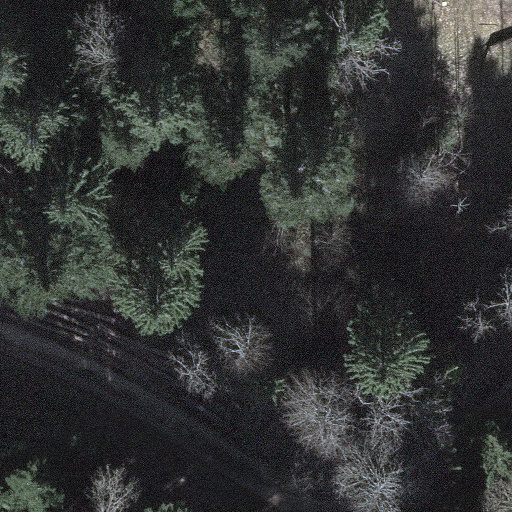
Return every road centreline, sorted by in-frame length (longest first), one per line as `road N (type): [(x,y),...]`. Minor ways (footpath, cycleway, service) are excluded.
road 1 (track): [(0,319),(36,329),(208,443),(275,511)]
road 2 (track): [(351,511),(511,410)]
